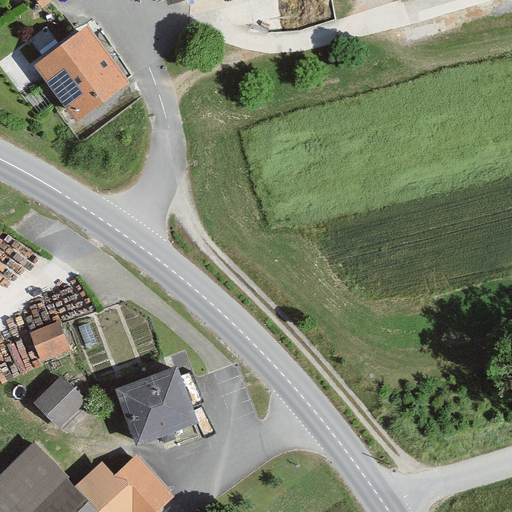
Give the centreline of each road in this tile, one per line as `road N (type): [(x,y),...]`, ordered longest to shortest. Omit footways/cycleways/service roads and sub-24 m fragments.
road 1 (secondary): [(395,511),(260,345),(128,235),(0,154)]
road 2 (track): [(121,0),(141,19),(170,137),(164,180),(128,235)]
